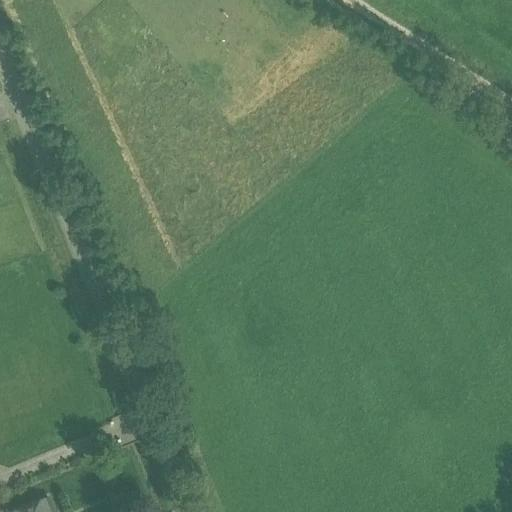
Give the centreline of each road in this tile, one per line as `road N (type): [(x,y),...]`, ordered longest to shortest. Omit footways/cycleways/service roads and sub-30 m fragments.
road 1 (unclassified): [(186,511),(0,63)]
road 2 (track): [(344,0),(511,107)]
